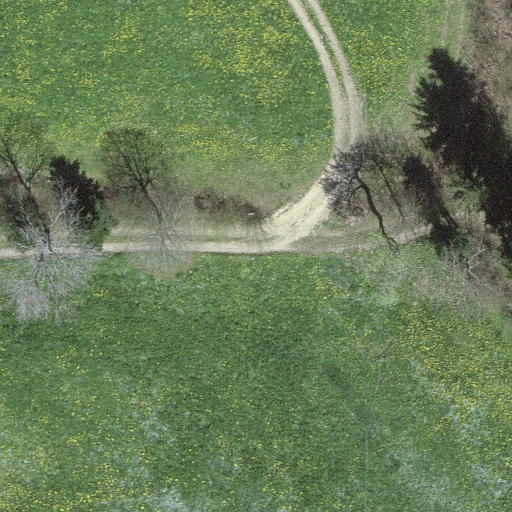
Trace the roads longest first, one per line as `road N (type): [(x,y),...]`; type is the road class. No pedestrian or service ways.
road 1 (track): [(0,241),(252,237),(284,228),(315,206),(338,173),(347,103),(302,0)]
road 2 (track): [(252,237),(360,238),(481,203),(511,185)]
